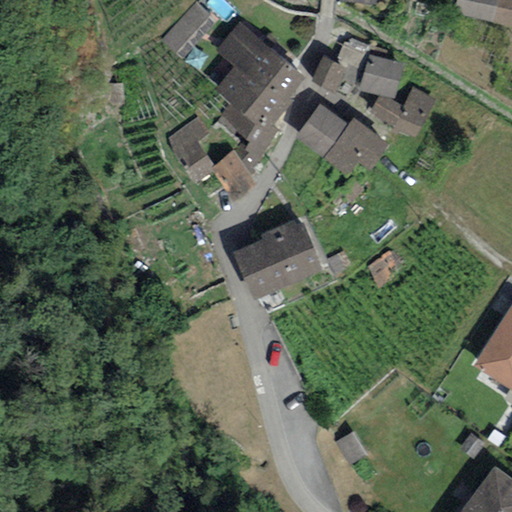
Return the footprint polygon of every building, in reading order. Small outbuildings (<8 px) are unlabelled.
[(511,0),(456,0),(454,13),(511,25),(511,0)] [(201,4),(165,39),(178,52),(214,18),(201,4)] [(307,72),(238,20),(216,50),(233,63),(215,88),(232,100),(267,126),(270,121),(307,72)] [(404,61),(368,52),(359,87),(382,92),(395,96),(404,61)] [(347,66),(323,54),(310,79),(334,91),(347,66)] [(434,97),(412,86),(403,104),(382,92),(367,107),(393,123),(391,127),(409,136),(411,132),(414,133),(434,97)] [(267,126),(232,100),(217,120),(244,136),(234,150),(249,170),(278,128),(270,121),(267,126)] [(330,103),(304,134),(357,177),(386,141),(363,122),(359,127),(330,103)] [(197,116),(168,138),(173,151),(196,181),(212,169),(209,164),(213,161),(198,141),(208,132),(197,116)] [(234,150),(232,148),(213,161),(209,164),(212,169),(233,198),(256,181),(249,170),(234,150)] [(331,276),(309,218),(235,246),(257,304),(331,276)] [(469,369),(511,395),(511,305),(508,303),(469,369)] [(347,463),(365,453),(352,430),(334,440),(347,463)] [(511,511),(511,476),(494,463),(458,511),(511,511)]
